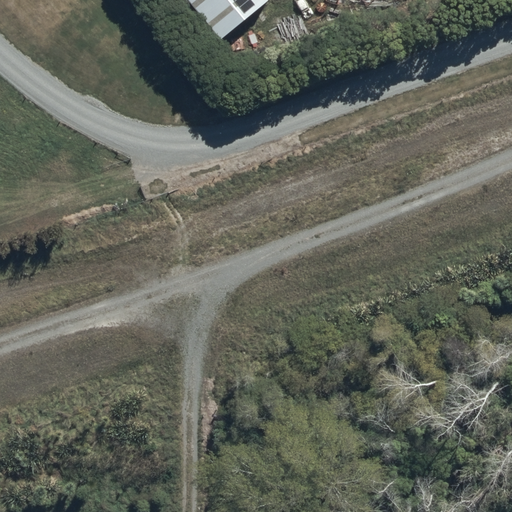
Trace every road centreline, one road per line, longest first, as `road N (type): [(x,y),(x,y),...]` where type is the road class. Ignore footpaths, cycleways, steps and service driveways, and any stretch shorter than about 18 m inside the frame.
road 1 (track): [(511,38),(215,139),(169,145),(128,139),(93,121),(0,55)]
road 2 (track): [(511,162),(395,212),(0,347)]
